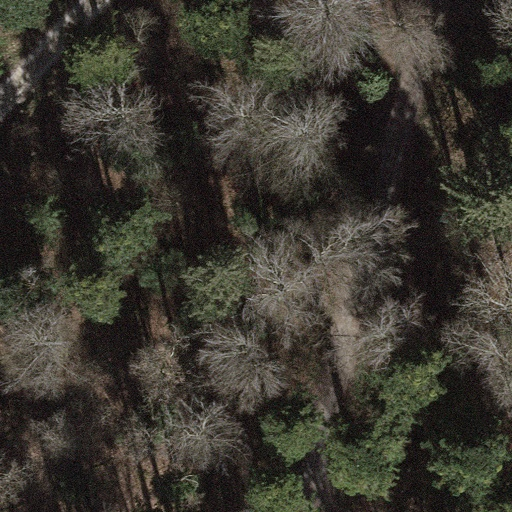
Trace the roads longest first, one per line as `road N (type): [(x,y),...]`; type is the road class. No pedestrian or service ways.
road 1 (track): [(440,0),(303,511)]
road 2 (track): [(99,0),(0,106)]
